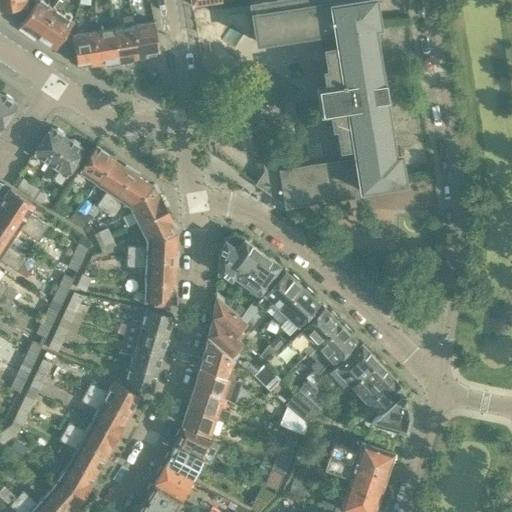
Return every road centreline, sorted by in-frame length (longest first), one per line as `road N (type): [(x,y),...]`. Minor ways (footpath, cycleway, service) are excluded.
road 1 (residential): [(426,0),(456,230),(441,394)]
road 2 (residential): [(107,511),(137,468),(178,372),(205,279),(206,190)]
road 3 (residential): [(441,394),(206,190)]
road 4 (residential): [(198,125),(141,136),(53,85)]
road 5 (residential): [(198,125),(175,0)]
road 6 (residential): [(441,394),(397,511)]
